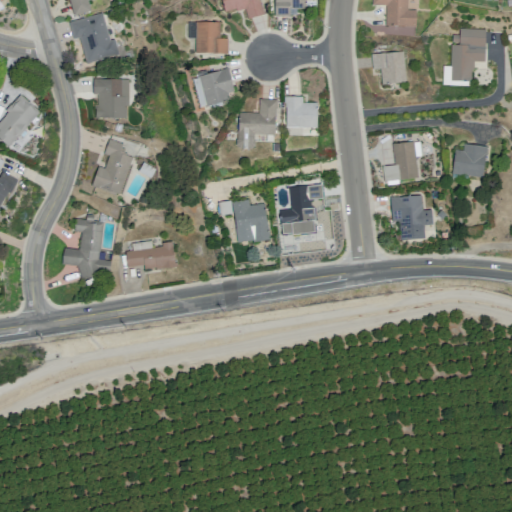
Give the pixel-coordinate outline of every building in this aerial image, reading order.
[(65,0),(92,0),(96,13),(74,20),(65,0)] [(222,0),(226,13),(246,7),(249,19),(265,14),(261,0),(222,0)] [(276,17),(276,0),(307,0),(307,9),(291,9),(291,17),(276,17)] [(374,0),(374,5),(388,5),(387,27),(419,28),(419,10),(411,9),(411,0),(374,0)] [(69,26),(102,17),(111,44),(95,67),(85,69),(79,43),(73,44),(69,26)] [(197,22),(196,53),(229,54),(229,40),(221,40),(222,23),(197,22)] [(413,27),(393,27),(393,34),(413,35),(413,27)] [(451,82),(473,83),(474,71),(476,70),(476,62),(486,62),(487,30),(462,29),(461,36),(454,36),(454,43),(461,43),(461,46),(453,45),(451,82)] [(369,60),(371,75),(380,75),(382,90),(407,87),(404,56),(369,60)] [(199,77),(208,107),(231,101),(229,94),(236,92),(229,69),(199,77)] [(94,95),(94,79),(131,80),(131,109),(127,109),(127,120),(96,120),(96,107),(99,107),(100,95),(94,95)] [(0,139),(10,148),(41,113),(21,95),(7,111),(9,114),(0,124),(0,139)] [(285,98),(285,126),(319,126),(319,102),(304,102),(304,98),(285,98)] [(238,146),(239,113),(260,114),(261,100),(279,101),(279,109),(276,118),(276,135),(256,136),(256,146),(253,150),(242,150),(238,146)] [(110,140),(125,145),(121,152),(134,157),(120,196),(92,187),(98,168),(106,169),(111,156),(105,153),(110,140)] [(397,166),(393,146),(414,143),(420,178),(385,184),(382,168),(397,166)] [(457,151),(454,175),(485,179),(489,148),(466,145),(465,153),(457,151)] [(0,209),(9,194),(11,196),(19,183),(3,174),(0,179),(0,209)] [(279,210),(283,237),(297,235),(296,224),(315,222),(313,202),(327,201),(325,184),(289,188),(291,208),(279,210)] [(393,199),(395,222),(400,221),(402,243),(427,240),(426,227),(434,226),(432,209),(424,210),(423,196),(393,199)] [(219,204),(221,216),(235,213),(238,235),(244,243),(254,242),(255,244),(273,241),(267,204),(251,206),(250,199),(219,204)] [(76,219),(74,231),(82,233),(80,251),(66,249),(63,266),(78,267),(82,282),(97,278),(101,272),(110,272),(112,262),(100,261),(105,223),(76,219)] [(126,252),(128,268),(145,266),(145,271),(176,268),(173,247),(154,249),(153,242),(133,244),(134,251),(126,252)]
